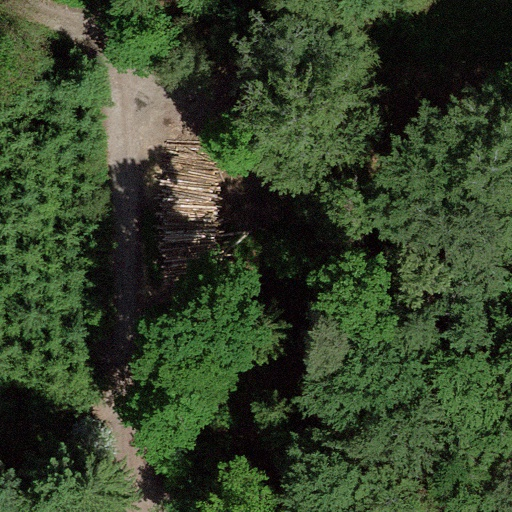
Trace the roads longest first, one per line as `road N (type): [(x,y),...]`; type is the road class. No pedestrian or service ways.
road 1 (track): [(0,1),(106,25),(357,222),(511,370)]
road 2 (track): [(104,0),(132,511)]
